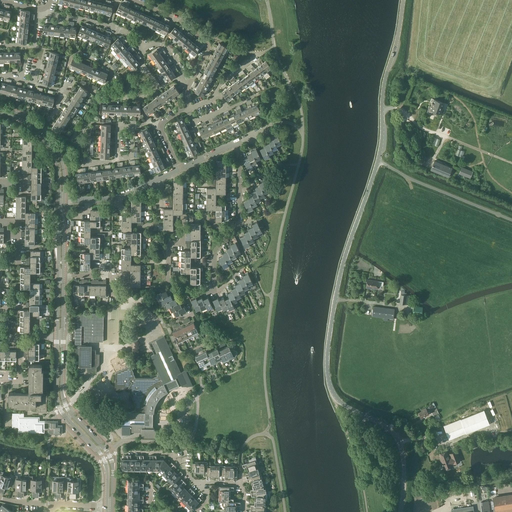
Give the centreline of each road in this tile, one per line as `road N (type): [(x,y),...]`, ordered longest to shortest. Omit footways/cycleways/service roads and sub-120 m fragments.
road 1 (unclassified): [(400,511),(399,442),(340,402),(326,365),(343,262),(379,153),(382,92),(403,0)]
road 2 (tertiary): [(111,506),(110,455),(62,399),(62,338)]
road 3 (tertiary): [(57,338),(57,404),(104,460),(106,506)]
road 4 (residential): [(74,51),(113,71),(110,97),(139,99),(155,88),(143,46)]
road 5 (residential): [(189,84),(205,41),(129,0)]
road 6 (tertiary): [(63,200),(61,161),(46,133),(0,109)]
road 7 (residential): [(178,170),(111,200),(63,200)]
